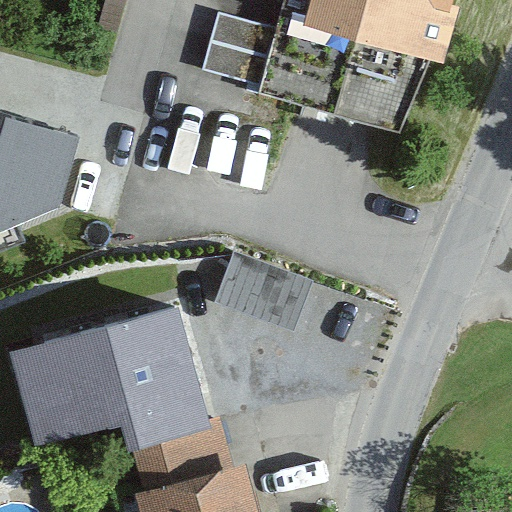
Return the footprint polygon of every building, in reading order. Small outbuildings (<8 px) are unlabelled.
[(396,134),(441,67),(457,0),(277,0),(252,98),(396,134)] [(0,117),(0,226),(56,204),(76,140),(0,117)] [(308,282),(236,256),(220,300),(292,326),(308,282)] [(254,511),(243,469),(231,472),(217,419),(205,423),(175,312),(15,355),(39,442),(122,420),(130,449),(135,447),(147,494),(138,496),(142,511),(254,511)] [(511,511),(511,490),(474,511),(511,511)]
